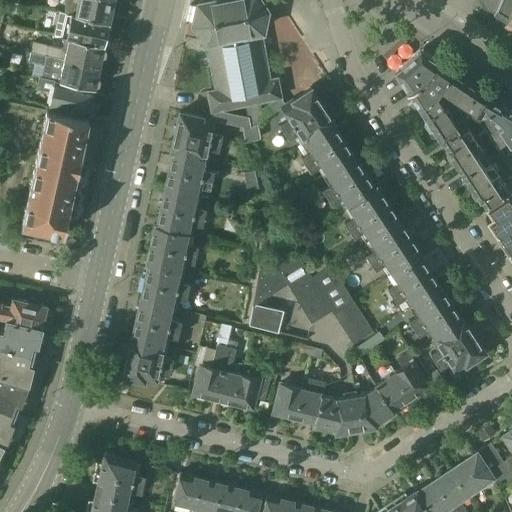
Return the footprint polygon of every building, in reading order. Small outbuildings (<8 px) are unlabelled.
[(12,11),(16,10),(18,2),(8,0),(5,0),(4,9),(12,11)] [(116,0),(62,0),(63,0),(74,3),(71,13),(72,13),(110,22),(112,10),(114,11),(117,9),(118,3),(116,0)] [(212,108),(210,117),(213,118),(240,124),(240,126),(241,129),(243,139),(258,136),(255,124),(283,105),(286,104),(280,96),(277,77),(269,78),(261,31),(262,30),(263,22),(264,22),(266,7),(261,0),(207,0),(199,1),(197,9),(196,9),(194,20),(193,21),(194,24),(195,24),(201,34),(202,34),(207,40),(216,88),(209,90),(212,108)] [(482,0),(486,9),(495,12),(500,0),(482,0)] [(494,14),(506,21),(511,10),(511,0),(500,0),(495,12),(494,14)] [(67,37),(70,37),(104,45),(105,44),(109,42),(111,35),(107,32),(110,22),(72,13),(71,13),(59,11),(54,34),(67,37)] [(105,45),(104,45),(70,37),(67,49),(32,41),(30,51),(48,55),(100,67),(102,57),(105,56),(107,51),(104,48),(105,45)] [(396,70),(420,107),(437,93),(452,71),(441,64),(442,64),(420,49),(396,70)] [(48,55),(30,51),(27,60),(44,64),(42,76),(60,80),(95,88),(96,86),(99,85),(100,79),(98,77),(100,67),(48,55)] [(461,129),(467,125),(478,118),(479,117),(486,108),(491,100),(492,98),(486,95),(487,94),(478,88),(478,87),(465,78),(464,79),(452,72),(452,71),(437,93),(441,96),(442,101),(461,129)] [(53,91),(50,104),(90,113),(90,112),(94,111),(96,103),(93,100),(96,88),(95,88),(60,80),(42,76),(40,76),(37,88),(53,91)] [(300,131),(306,140),(332,122),(334,121),(311,87),(286,104),(283,105),(290,116),(280,122),(290,137),(300,131)] [(443,141),(444,140),(461,129),(442,101),(441,96),(437,93),(420,107),(426,115),(423,120),(429,128),(435,128),(443,141)] [(511,113),(491,100),(486,108),(479,117),(478,118),(498,149),(508,142),(509,144),(511,145),(511,113)] [(64,232),(89,118),(47,109),(22,223),(64,232)] [(213,118),(210,117),(180,110),(171,150),(173,150),(205,157),(207,147),(219,150),(222,132),(211,130),(213,118)] [(354,155),(332,122),(306,140),(312,149),(302,155),(311,170),(321,163),(327,172),(354,155)] [(240,126),(231,124),(230,131),(240,134),(241,129),(240,126)] [(467,125),(461,129),(444,140),(448,147),(447,147),(448,148),(446,153),(450,159),(455,160),(472,186),(470,191),(474,197),(480,197),(481,199),(482,198),(486,204),(509,189),(511,187),(511,175),(507,179),(509,183),(506,185),(493,164),(485,169),(476,155),(483,150),(467,125)] [(202,167),(205,157),(173,150),(165,187),(196,194),(199,184),(210,187),(214,170),(202,167)] [(349,205),(376,187),(354,155),(327,172),(333,181),(323,188),(333,203),(343,196),(349,205)] [(254,170),(244,172),(248,191),(259,189),(254,170)] [(377,186),(376,187),(349,205),(354,214),(344,220),(354,235),(364,229),(370,238),(399,219),(377,186)] [(194,204),(196,194),(165,187),(157,223),(155,223),(155,224),(188,232),(191,222),(202,224),(206,207),(194,204)] [(511,187),(509,189),(486,204),(485,205),(491,214),(486,218),(511,257),(511,187)] [(0,213),(0,230),(5,232),(9,215),(0,213)] [(386,261),(392,270),(418,253),(420,252),(399,219),(370,238),(376,247),(366,253),(376,268),(386,261)] [(186,242),(188,232),(155,224),(146,262),(148,262),(180,269),(182,259),(194,262),(198,245),(186,242)] [(253,302),(288,282),(312,320),(331,309),(333,313),(353,300),(329,264),(326,266),(312,275),(308,268),(294,246),(257,269),(249,323),(278,331),(284,310),(253,302)] [(413,303),(440,286),(418,253),(392,270),(397,279),(388,286),(397,300),(407,294),(413,303)] [(321,259),(308,268),(312,275),(326,266),(321,259)] [(178,279),(180,269),(148,262),(140,300),(172,307),(174,296),(186,299),(189,282),(178,279)] [(429,327),(435,336),(462,318),(440,286),(413,303),(419,312),(409,319),(419,333),(429,327)] [(0,317),(5,319),(41,327),(46,304),(13,297),(12,303),(0,300),(0,317)] [(169,317),(172,307),(140,300),(132,336),(130,335),(130,337),(163,344),(166,334),(177,336),(181,319),(169,317)] [(360,310),(353,300),(333,313),(340,323),(360,310)] [(366,320),(360,310),(340,323),(346,333),(366,320)] [(463,317),(462,318),(435,336),(441,345),(431,351),(441,366),(451,360),(456,368),(485,350),(463,317)] [(40,329),(41,327),(5,319),(3,329),(0,328),(0,344),(34,353),(37,340),(39,341),(42,339),(43,332),(41,329),(40,329)] [(353,343),(373,330),(366,320),(346,333),(353,343)] [(204,345),(200,363),(193,393),(213,398),(228,338),(230,327),(221,325),(215,348),(204,345)] [(376,345),(385,339),(380,331),(371,337),(376,345)] [(161,354),(163,344),(130,337),(122,374),(155,382),(157,372),(169,374),(172,357),(161,354)] [(371,337),(362,343),(367,351),(376,345),(371,337)] [(237,340),(228,338),(213,398),(234,403),(241,373),(229,370),(237,340)] [(362,343),(353,349),(358,356),(367,351),(362,343)] [(31,368),(34,353),(0,344),(0,372),(27,381),(28,378),(29,379),(32,377),(34,370),(32,368),(31,368)] [(303,345),(301,353),(311,355),(313,347),(303,345)] [(311,355),(320,358),(322,349),(313,347),(311,355)] [(179,354),(178,361),(187,363),(188,356),(179,354)] [(412,359),(393,372),(410,398),(429,385),(412,359)] [(242,366),(241,373),(234,403),(252,407),(255,396),(264,398),(270,374),(260,372),(259,378),(250,375),(251,368),(242,366)] [(393,409),(410,398),(393,372),(375,384),(376,385),(377,384),(393,409)] [(294,416),(315,421),(322,393),(323,393),(326,381),(304,375),(301,386),(294,416)] [(0,405),(16,411),(21,399),(22,399),(26,398),(28,392),(26,388),(25,388),(26,386),(0,376),(0,405)] [(273,411),(294,416),(301,386),(281,381),(273,411)] [(365,392),(356,393),(362,427),(376,424),(376,422),(394,410),(393,409),(377,384),(376,385),(365,392)] [(315,421),(314,423),(336,429),(336,431),(356,428),(362,427),(356,393),(350,394),(337,397),(323,393),(322,393),(315,421)] [(11,425),(16,411),(0,405),(0,435),(6,438),(7,436),(8,437),(12,435),(14,428),(12,425),(11,425)] [(490,422),(477,431),(483,440),(496,432),(490,422)] [(505,476),(503,472),(511,466),(511,427),(502,434),(511,448),(511,454),(503,460),(491,441),(477,450),(494,476),(493,476),(496,481),(505,476)] [(141,461),(145,445),(137,443),(133,459),(141,461)] [(493,476),(494,476),(477,450),(450,467),(467,493),(473,489),(493,476)] [(98,481),(96,490),(127,497),(129,489),(141,492),(144,475),(132,472),(135,460),(133,459),(104,453),(102,463),(96,461),(92,480),(98,481)] [(511,466),(503,472),(505,476),(509,481),(511,479),(511,466)] [(450,467),(433,478),(455,511),(468,511),(459,498),(467,493),(450,467)] [(171,502),(193,507),(200,477),(179,471),(171,502)] [(193,507),(213,511),(221,482),(200,477),(193,507)] [(455,511),(433,478),(417,489),(431,511),(437,511),(441,510),(442,511),(455,511)] [(213,511),(235,511),(241,487),(221,482),(213,511)] [(257,511),(263,492),(241,487),(235,511),(257,511)] [(431,511),(417,489),(411,493),(409,489),(401,494),(404,498),(412,511),(431,511)] [(136,511),(137,508),(125,506),(127,497),(96,490),(94,499),(88,498),(84,511),(136,511)] [(261,511),(283,511),(287,499),(266,493),(261,511)] [(383,506),(385,510),(386,511),(412,511),(404,498),(401,494),(383,506)] [(283,511),(305,511),(308,504),(287,499),(283,511)]
